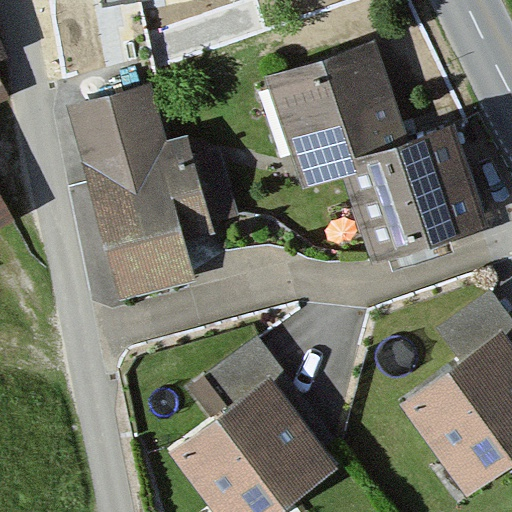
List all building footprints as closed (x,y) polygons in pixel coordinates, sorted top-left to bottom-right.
[(377,44),(255,81),(291,197),(348,180),(374,266),(487,231),(455,128),(407,143),(377,44)] [(152,91),(69,111),(117,308),(194,289),(183,244),(211,237),(209,226),(235,220),(219,154),(191,161),(185,138),(165,143),(152,91)] [(0,230),(12,223),(0,204),(0,230)] [(464,367),(404,409),(467,498),(511,466),(511,313),(495,289),(438,328),(464,367)] [(258,338),(202,379),(227,413),(171,455),(213,511),(269,511),(330,467),(321,455),(337,444),(258,338)]
